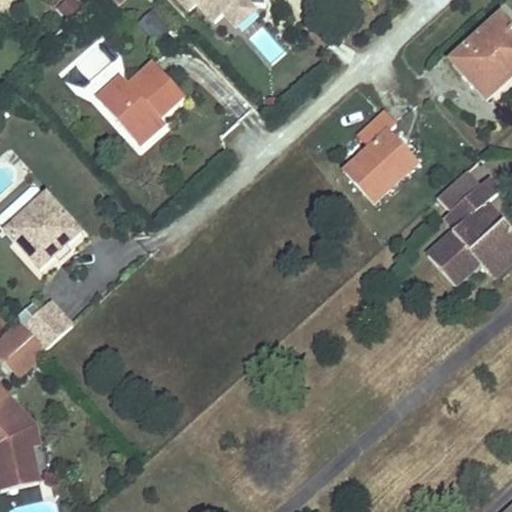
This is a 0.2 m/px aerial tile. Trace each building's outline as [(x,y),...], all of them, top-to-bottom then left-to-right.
[(0,0),(0,13),(14,2),(12,0),(0,0)] [(178,0),(189,12),(197,4),(215,23),(240,0),(244,0),(249,6),(266,7),(265,0),(178,0)] [(240,0),(215,23),(226,36),(254,11),(249,6),(244,0),(240,0)] [(511,31),(502,21),(454,65),(488,101),(511,78),(511,31)] [(251,39),(275,63),(286,51),(262,28),(251,39)] [(183,96),(154,64),(130,86),(104,109),(130,137),(155,114),(159,118),(183,96)] [(96,100),(104,109),(130,86),(122,77),(96,100)] [(159,118),(155,114),(130,137),(138,147),(164,124),(159,118)] [(347,174),(375,205),(418,165),(390,135),(397,128),(385,114),(361,136),(374,149),(347,174)] [(468,174),(438,201),(451,215),(445,220),(456,232),(428,258),(455,288),(480,266),(487,274),(511,251),(511,232),(504,223),(492,234),(476,216),(488,205),(500,194),(488,181),(480,189),(468,174)] [(8,232),(47,198),(39,189),(33,189),(1,218),(1,224),(8,232)] [(83,236),(49,196),(47,198),(8,232),(7,234),(41,273),(57,259),(69,248),(83,236)] [(488,205),(476,216),(492,234),(504,223),(488,205)] [(69,248),(57,259),(61,265),(74,254),(69,248)] [(511,251),(487,274),(494,281),(511,264),(511,251)] [(24,329),(45,352),(73,328),(52,304),(24,329)] [(24,329),(19,323),(0,340),(0,354),(19,376),(45,352),(24,329)] [(0,405),(10,396),(0,385),(0,487),(1,494),(42,486),(33,450),(28,451),(24,433),(0,406),(0,405)] [(0,405),(0,406),(24,433),(35,423),(10,396),(0,405)] [(28,451),(33,450),(42,448),(35,423),(24,433),(28,451)]
